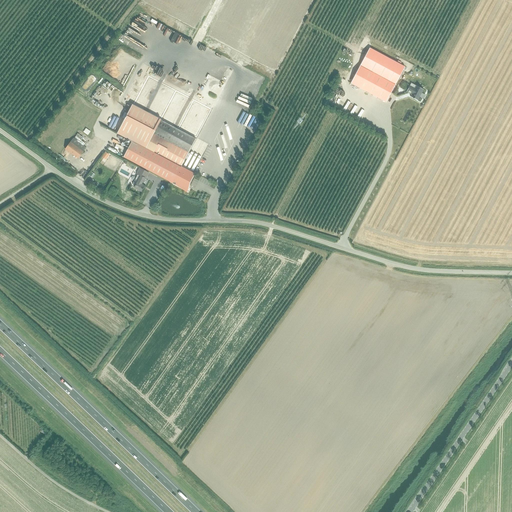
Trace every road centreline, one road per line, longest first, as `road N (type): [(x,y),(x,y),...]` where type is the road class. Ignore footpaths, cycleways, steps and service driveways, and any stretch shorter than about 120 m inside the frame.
road 1 (unclassified): [(511,273),(423,271),(266,225),(154,217),(110,204),(50,168)]
road 2 (motorway): [(195,511),(0,324)]
road 3 (motorway): [(0,351),(168,511)]
road 4 (unclassified): [(409,511),(511,363)]
road 5 (unclassified): [(107,511),(59,486),(0,435)]
